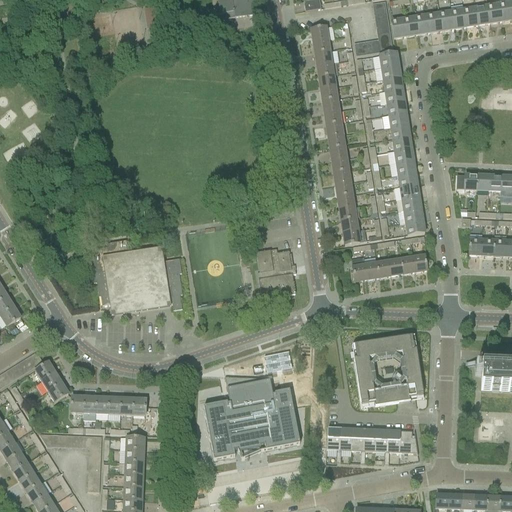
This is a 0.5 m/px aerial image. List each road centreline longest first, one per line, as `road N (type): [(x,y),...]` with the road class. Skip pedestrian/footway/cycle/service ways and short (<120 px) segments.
road 1 (unclassified): [(447,317),(448,262),(418,69),(511,47)]
road 2 (tertiary): [(322,312),(273,0)]
road 3 (tertiary): [(61,323),(90,352),(134,369),(322,312)]
road 4 (unclassified): [(442,475),(447,317)]
road 5 (tertiary): [(322,312),(447,317)]
